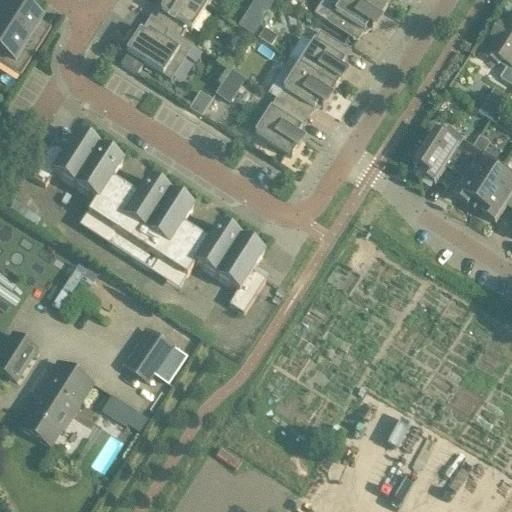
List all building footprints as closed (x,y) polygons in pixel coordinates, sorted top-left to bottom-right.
[(191,33),(206,9),(190,0),(160,0),(156,6),(162,9),(156,18),(183,35),(186,30),(191,33)] [(190,0),(206,9),(211,0),(190,0)] [(361,0),(342,0),(338,7),(326,0),(323,0),(313,16),(352,41),(358,30),(363,34),(366,30),(371,33),(383,14),(361,0)] [(361,0),(383,14),(392,0),(361,0)] [(0,51),(25,12),(14,5),(11,10),(0,3),(0,51)] [(36,19),(25,12),(0,51),(0,66),(19,79),(50,30),(49,29),(47,33),(33,24),(36,19)] [(245,17),(238,28),(252,37),(259,26),(245,17)] [(511,17),(504,30),(501,27),(493,39),(497,42),(489,54),(509,67),(501,81),(511,87),(511,17)] [(127,55),(120,66),(136,77),(143,65),(170,83),(192,48),(180,40),(183,35),(156,18),(144,36),(139,33),(125,54),(127,55)] [(264,31),(258,40),(270,48),(276,39),(264,31)] [(298,67),(334,91),(347,72),(341,68),(344,64),(339,61),(346,50),(319,33),(312,45),(298,67)] [(322,111),(334,91),(298,68),(289,63),(268,96),(276,101),(303,118),(309,109),(313,112),(316,107),(322,111)] [(215,92),(230,101),(244,78),(229,69),(215,92)] [(219,121),(231,105),(216,94),(204,110),(219,121)] [(497,95),(483,115),(496,124),(509,103),(497,95)] [(302,119),(276,102),(269,112),(254,136),(290,160),(303,139),(298,136),(301,131),(296,128),(302,119)] [(435,186),(449,164),(460,171),(473,150),(463,143),(464,142),(449,128),(440,138),(438,136),(432,145),(428,142),(414,163),(418,166),(414,173),(415,175),(416,174),(423,178),(435,186)] [(122,166),(77,137),(66,153),(52,145),(30,180),(44,189),(53,176),(95,204),(87,217),(114,234),(106,246),(151,276),(159,264),(186,281),(195,268),(237,295),(229,308),(243,318),(266,283),(253,274),(263,257),(218,228),(207,245),(182,228),(193,212),(147,182),(137,199),(111,183),(122,166)] [(473,150),(460,171),(470,178),(456,200),(469,208),(469,207),(476,212),(475,213),(505,167),(504,167),(499,175),(480,163),(484,157),(473,150)] [(483,217),(496,225),(510,203),(511,204),(511,173),(508,169),(505,167),(475,213),(476,214),(477,212),(483,217)] [(74,269),(49,310),(57,316),(75,287),(86,294),(94,280),(84,274),(83,275),(74,269)] [(150,385),(174,346),(147,329),(123,369),(150,385)] [(36,353),(11,337),(0,354),(0,374),(16,385),(36,353)] [(92,388),(57,366),(35,401),(37,402),(19,431),(50,450),(68,422),(70,423),(92,388)] [(149,424),(111,400),(102,415),(126,431),(127,429),(141,437),(149,424)] [(403,477),(420,439),(346,405),(336,428),(361,439),(354,454),(403,477)] [(90,455),(105,429),(92,422),(77,448),(90,455)]
